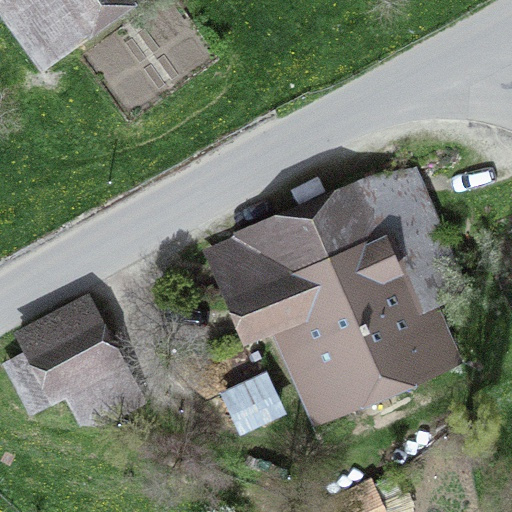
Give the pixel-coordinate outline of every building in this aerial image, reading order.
[(21,0),(74,72),(174,0),(21,0)] [(387,180),(223,260),(272,360),(299,346),(344,437),(481,370),(387,180)] [(114,302),(37,339),(43,353),(74,418),(89,410),(106,445),(169,415),(114,302)] [(74,418),(43,353),(22,363),(53,427),(74,418)] [(271,361),(229,381),(247,419),(289,399),(271,361)] [(411,511),(391,473),(319,511),(411,511)]
